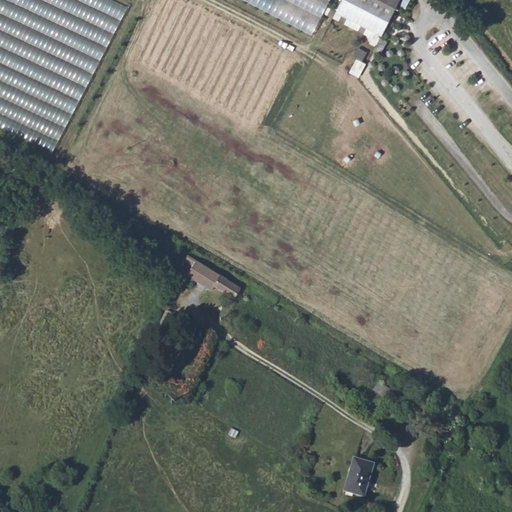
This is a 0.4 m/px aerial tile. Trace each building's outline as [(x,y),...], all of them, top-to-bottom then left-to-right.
[(127,9),(109,0),(0,0),(0,129),(55,156),(127,9)] [(328,0),(242,0),(310,35),(328,0)] [(342,0),(336,12),(381,36),(390,16),(392,17),(393,15),(392,14),(398,0),(342,0)] [(359,76),(366,62),(362,60),(367,50),(360,47),(349,71),(359,76)] [(186,276),(209,291),(213,285),(233,298),(240,287),(187,254),(183,260),(192,265),(186,276)] [(372,390),(387,399),(392,391),(377,382),(372,390)] [(343,491),(363,498),(373,463),(353,457),(343,491)]
